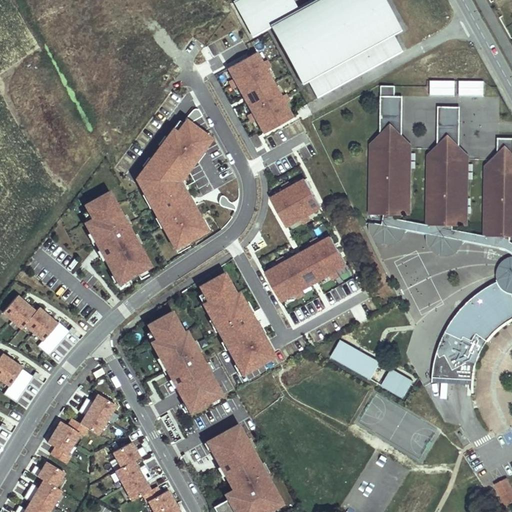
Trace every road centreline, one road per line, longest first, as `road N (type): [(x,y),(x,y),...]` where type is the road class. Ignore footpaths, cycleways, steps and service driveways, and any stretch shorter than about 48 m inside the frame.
road 1 (residential): [(184,60),(245,174),(249,208),(225,238),(146,291),(102,335)]
road 2 (residential): [(200,511),(102,335)]
road 3 (residential): [(0,482),(47,403),(102,335)]
